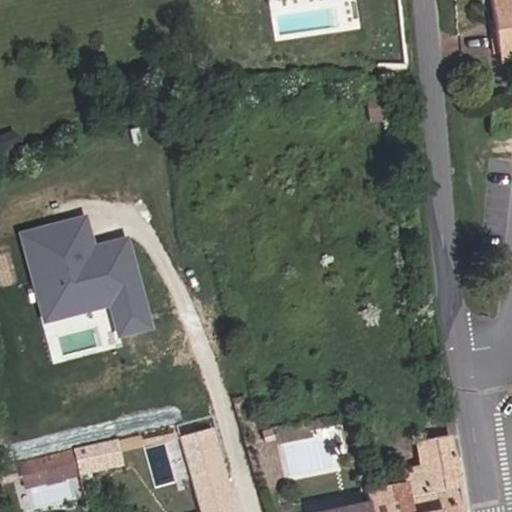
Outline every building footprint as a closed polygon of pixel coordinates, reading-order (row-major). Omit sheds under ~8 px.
[(511,0),(478,0),(482,39),(511,35),(511,0)] [(492,93),(475,95),(478,116),(495,113),(492,93)] [(384,94),(364,96),(367,123),(387,120),(384,94)] [(152,328),(130,233),(94,241),(87,212),(19,227),(40,322),(108,307),(115,336),(152,328)] [(415,323),(413,332),(421,332),(422,323),(415,323)] [(200,511),(238,511),(219,425),(182,433),(200,511)] [(452,456),(449,440),(422,444),(426,473),(421,470),(406,473),(408,485),(367,496),(370,506),(371,511),(462,511),(454,456),(452,456)] [(4,488),(127,470),(122,441),(0,460),(4,488)]
